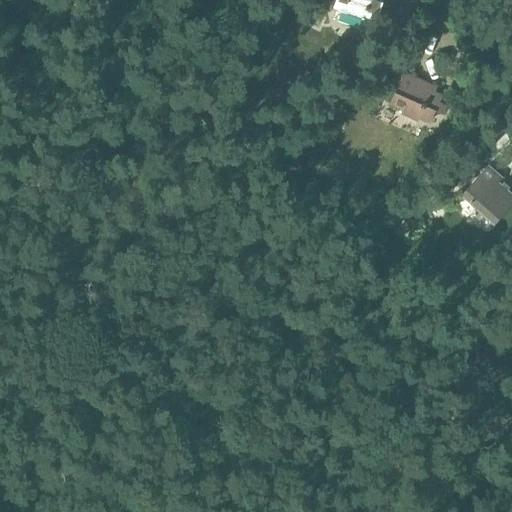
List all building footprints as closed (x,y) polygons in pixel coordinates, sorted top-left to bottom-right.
[(376,26),(385,0),(337,0),(334,11),(376,26)] [(396,88),(389,104),(402,110),(400,114),(417,122),(419,118),(430,123),(435,111),(443,115),(448,104),(440,101),(443,94),(435,91),(437,86),(400,69),(392,86),(396,88)] [(511,84),(499,92),(508,106),(511,103),(511,84)] [(463,169),(476,155),(465,146),(453,159),(463,169)] [(460,196),(494,226),(511,205),(511,192),(499,181),(502,177),(488,164),(460,196)]
